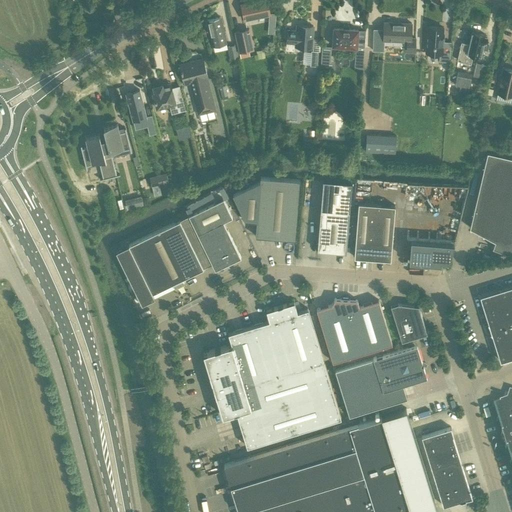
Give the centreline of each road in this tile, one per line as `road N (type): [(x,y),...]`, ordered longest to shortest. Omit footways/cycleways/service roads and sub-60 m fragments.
road 1 (unclassified): [(465,384),(434,290),(424,283),(277,271),(160,336),(192,511)]
road 2 (primary): [(127,511),(81,316),(28,198)]
road 3 (primary): [(8,209),(77,359),(114,511)]
road 4 (tertiary): [(0,242),(41,328),(95,511)]
road 5 (tertiary): [(182,0),(64,69)]
road 6 (unclassified): [(502,511),(465,384)]
